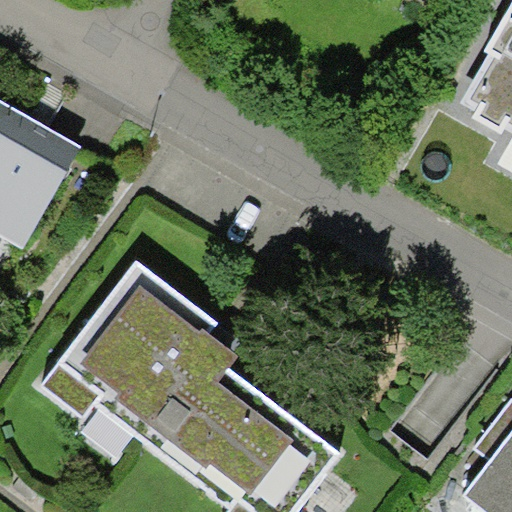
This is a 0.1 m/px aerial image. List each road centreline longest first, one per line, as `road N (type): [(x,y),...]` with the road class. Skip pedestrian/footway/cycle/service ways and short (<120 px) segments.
road 1 (residential): [(511,295),(126,82)]
road 2 (residential): [(126,82),(0,13)]
